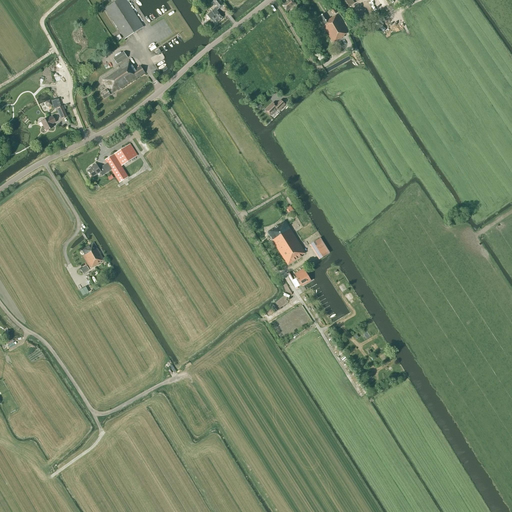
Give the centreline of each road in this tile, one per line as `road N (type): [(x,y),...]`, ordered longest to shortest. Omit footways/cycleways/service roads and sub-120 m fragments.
road 1 (tertiary): [(0,190),(120,122),(270,0)]
road 2 (track): [(0,303),(42,339),(92,412),(184,375)]
